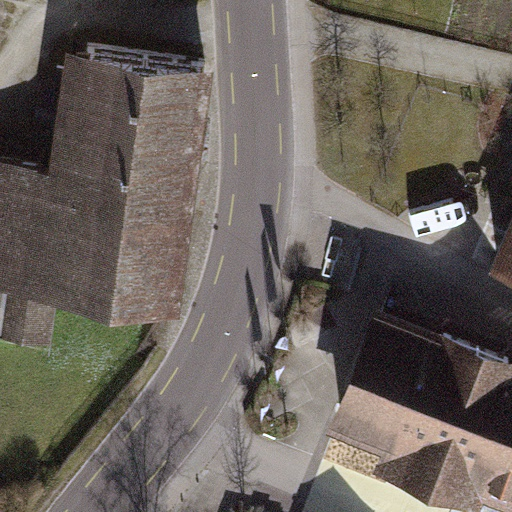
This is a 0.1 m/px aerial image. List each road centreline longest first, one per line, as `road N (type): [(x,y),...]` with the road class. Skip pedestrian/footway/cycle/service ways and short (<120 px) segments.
road 1 (tertiary): [(250,0),(261,105),(258,179),(235,294),(212,352),(166,425),(97,511)]
road 2 (unknown): [(258,179),(511,329)]
road 3 (unknown): [(252,22),(80,22),(32,42),(0,72)]
road 4 (unknown): [(366,511),(166,425)]
